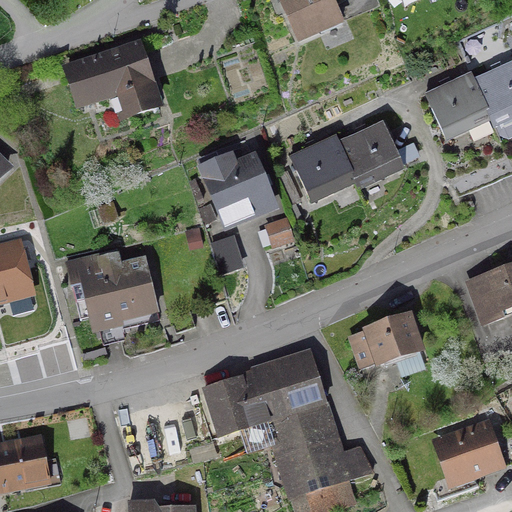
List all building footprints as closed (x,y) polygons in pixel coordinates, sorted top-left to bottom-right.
[(277,0),(296,42),(339,23),(329,0),(277,0)] [(131,117),(156,109),(136,48),(65,72),(77,108),(123,93),(131,117)] [(511,64),(472,83),(469,76),(468,77),(488,119),(491,126),(496,137),(506,141),(511,137),(511,64)] [(443,140),(487,120),(488,119),(468,77),(423,97),(443,140)] [(400,168),(380,125),(337,146),(334,139),(333,139),(352,182),(355,189),(400,168)] [(288,160),(308,203),(352,182),(333,139),(288,160)] [(252,161),(203,182),(222,227),(271,207),(252,161)] [(209,207),(198,211),(203,225),(214,221),(209,207)] [(291,242),(284,223),(272,227),(279,246),(291,242)] [(85,233),(71,237),(74,250),(89,247),(85,233)] [(16,247),(0,250),(0,302),(29,295),(16,247)] [(90,302),(100,344),(122,338),(120,331),(157,322),(143,264),(118,270),(114,254),(64,267),(74,306),(90,302)] [(499,313),(511,309),(511,312),(511,269),(486,279),(485,278),(466,285),(480,327),(501,320),(499,313)] [(365,334),(348,340),(359,372),(376,366),(376,367),(392,362),(418,353),(407,319),(365,333),(365,334)] [(357,451),(339,456),(309,359),(203,393),(214,427),(212,428),(213,432),(215,431),(217,438),(265,423),(289,501),(370,475),(357,451)] [(476,488),(472,477),(497,467),(484,430),(436,446),(454,496),(476,488)] [(0,493),(6,492),(6,491),(44,484),(37,443),(0,450),(0,493)]
